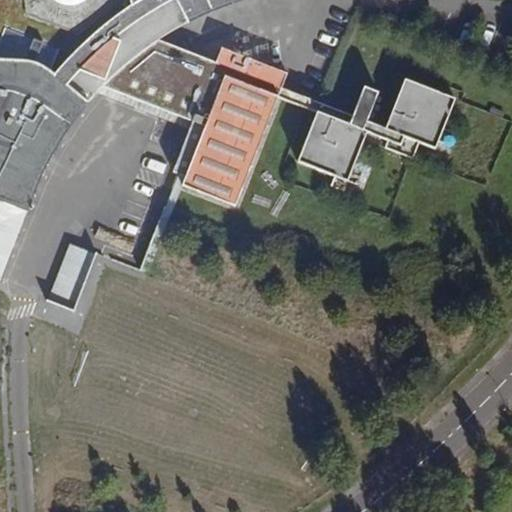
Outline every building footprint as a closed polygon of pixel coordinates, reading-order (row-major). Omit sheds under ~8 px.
[(98,0),(97,5),(82,0),(0,0),(0,285),(36,193),(43,177),(51,161),(60,146),(69,131),(80,116),(91,102),(100,92),(90,88),(96,71),(113,78),(209,114),(190,164),(199,168),(197,174),(247,193),(287,88),(291,78),(296,63),(230,38),(225,53),(171,32),(155,26),(165,0),(171,0),(197,20),(219,9),(236,3),(246,0),(98,0)] [(171,32),(183,26),(197,20),(171,0),(165,0),(155,26),(171,32)] [(468,87),(417,68),(398,119),(405,121),(401,131),(399,137),(426,148),(433,132),(449,138),(468,87)] [(113,78),(96,71),(90,88),(100,92),(113,78)] [(401,131),(405,121),(398,119),(379,111),(390,81),(376,76),(365,106),(291,78),(287,88),(329,104),(380,123),(401,131)] [(380,123),(329,104),(310,154),(361,173),(380,123)] [(98,258),(72,248),(49,307),(75,317),(98,258)]
